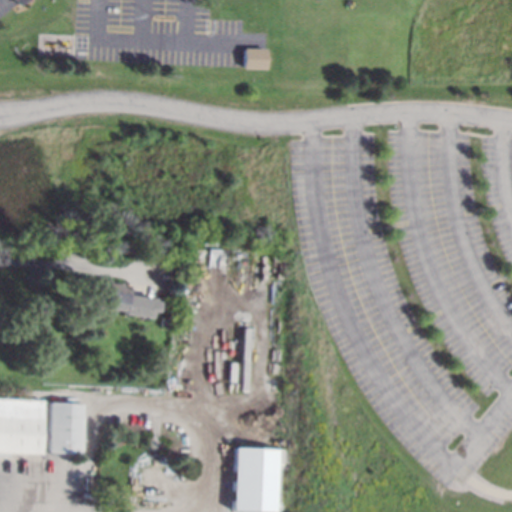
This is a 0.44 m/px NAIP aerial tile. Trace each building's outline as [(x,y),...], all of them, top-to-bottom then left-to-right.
[(242,48),(263,48),(263,67),(242,67),(242,48)] [(126,284),(125,294),(153,297),(153,300),(157,300),(156,311),(151,311),(150,317),(120,314),(120,309),(110,308),(110,309),(95,308),(98,281),(126,284)] [(169,318),(166,328),(157,325),(159,315),(169,318)] [(0,397),(41,399),(39,453),(0,452),(0,397)] [(81,402),(80,453),(45,452),(47,401),(81,402)] [(229,511),(231,448),(272,450),(270,511),(229,511)]
